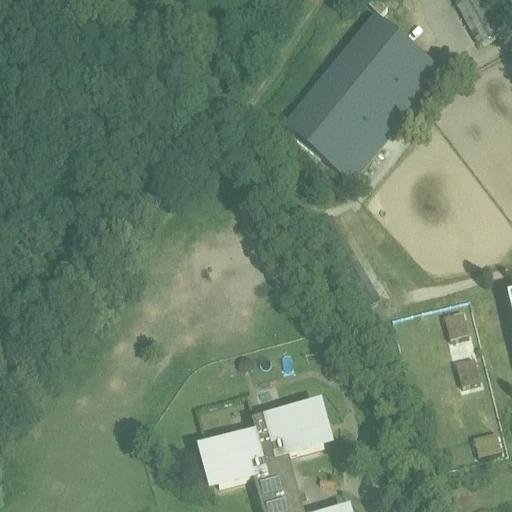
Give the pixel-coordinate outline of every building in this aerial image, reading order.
[(465,0),(455,6),(479,49),(504,35),(484,0),(465,0)] [(283,131),(354,188),(445,76),(374,19),(283,131)] [(316,231),(363,313),(381,303),(334,220),(316,231)] [(463,318),(445,322),(451,345),(469,340),(463,318)] [(325,354),(331,381),(353,376),(346,349),(325,354)] [(248,361),(242,362),(238,367),(239,373),(244,376),(250,375),(254,370),(253,364),(248,361)] [(475,364),(457,369),(462,391),(480,387),(475,364)] [(303,511),(290,461),(325,452),(314,414),(266,427),(265,423),(254,426),(258,442),(210,454),(220,493),(255,483),(262,511),(303,511)] [(500,447),(477,452),(480,461),(502,456),(500,447)]
